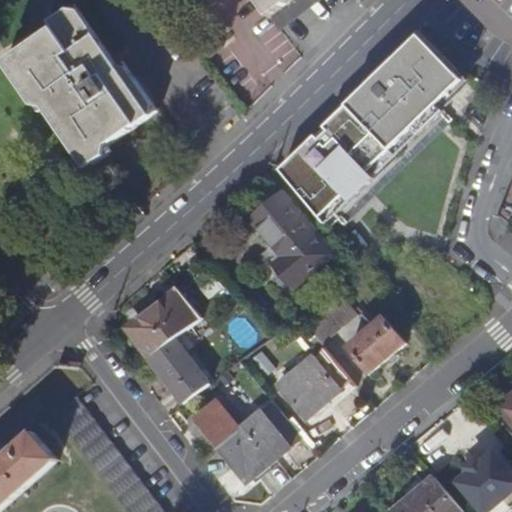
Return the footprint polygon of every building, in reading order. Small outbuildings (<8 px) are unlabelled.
[(257,0),(273,21),(300,0),(257,0)] [(11,72),(38,109),(49,111),(89,166),(99,167),(112,158),(114,147),(156,117),(158,107),(137,78),(131,82),(120,66),(113,72),(104,60),(112,55),(81,13),(72,10),(58,19),(56,30),(46,37),(13,60),(11,72)] [(207,63),(225,49),(215,34),(196,48),(207,63)] [(445,111),(470,85),(424,36),(376,81),(322,133),(282,171),(329,228),(366,190),(368,188),(410,146),(434,122),(438,117),(445,111)] [(120,66),(112,55),(104,60),(113,72),(120,66)] [(126,62),(120,66),(131,82),(137,78),(126,62)] [(483,85),(500,92),(505,80),(489,73),(483,85)] [(282,197),(251,224),(282,261),(273,268),(294,295),(336,260),(282,197)] [(370,247),(356,231),(346,239),(360,256),(370,247)] [(200,321),(177,294),(149,316),(153,321),(133,337),(149,360),(176,340),(200,321)] [(340,296),(304,328),(320,347),(357,317),(340,296)] [(383,321),(349,350),(371,376),(405,346),(383,321)] [(176,340),(149,360),(183,407),(210,386),(176,340)] [(309,361),(275,389),(305,424),(339,395),(309,361)] [(100,473),(123,456),(79,397),(56,415),(100,473)] [(511,398),(496,412),(511,430),(511,398)] [(216,404),(194,423),(247,487),(291,449),(261,414),(240,432),(216,404)] [(0,464),(0,511),(2,511),(35,483),(61,461),(36,433),(11,455),(0,464)] [(511,484),(487,454),(453,483),(477,511),(487,511),(511,492),(511,484)] [(165,511),(123,456),(100,473),(130,511),(165,511)] [(457,511),(432,481),(395,511),(457,511)]
